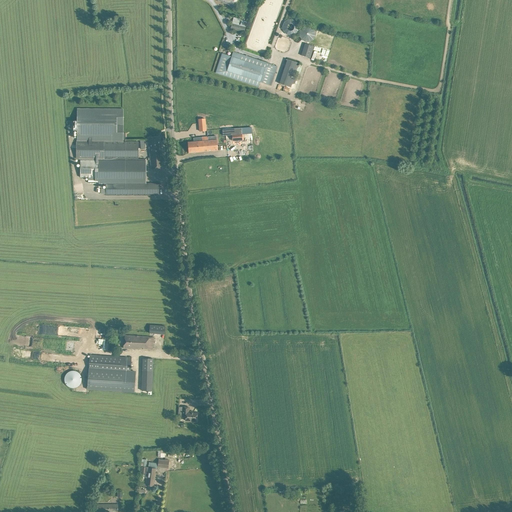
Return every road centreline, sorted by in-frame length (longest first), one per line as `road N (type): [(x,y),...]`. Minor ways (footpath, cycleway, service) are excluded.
road 1 (unclassified): [(231,511),(185,295),(166,0)]
road 2 (track): [(511,389),(456,171)]
road 3 (track): [(456,171),(439,154),(459,25)]
